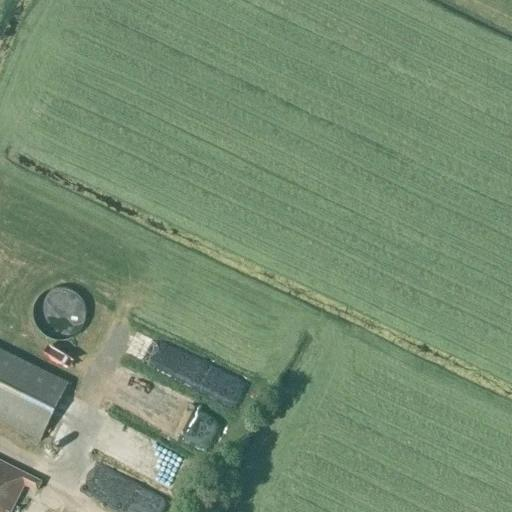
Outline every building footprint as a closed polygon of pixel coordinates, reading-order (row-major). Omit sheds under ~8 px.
[(35,312),(34,314),(35,318),(35,320),(36,322),(36,324),(37,326),(39,328),(40,331),(42,332),(43,333),(45,335),(48,337),(49,337),(54,339),(57,339),(59,340),(62,339),(65,339),(68,338),(70,337),(72,337),(75,335),(77,333),(79,331),(80,329),(82,327),(83,325),(84,322),(84,320),(85,317),(85,315),(85,312),(85,310),(84,307),(84,306),(82,303),(82,302),(81,300),(80,299),(79,297),(77,295),(75,294),(73,293),(71,292),(68,290),(65,290),(62,289),(61,289),(58,289),(55,289),(53,290),(50,291),(46,293),(44,294),(42,296),(40,298),(39,300),(37,302),(36,305),(35,307),(35,310),(35,312)] [(68,384),(0,351),(0,424),(40,443),(68,384)] [(184,352),(171,375),(233,413),(247,390),(184,352)] [(142,422),(216,454),(229,425),(156,392),(142,422)] [(0,461),(0,511),(4,511),(5,511),(6,511),(10,511),(23,487),(36,493),(42,482),(0,461)]
